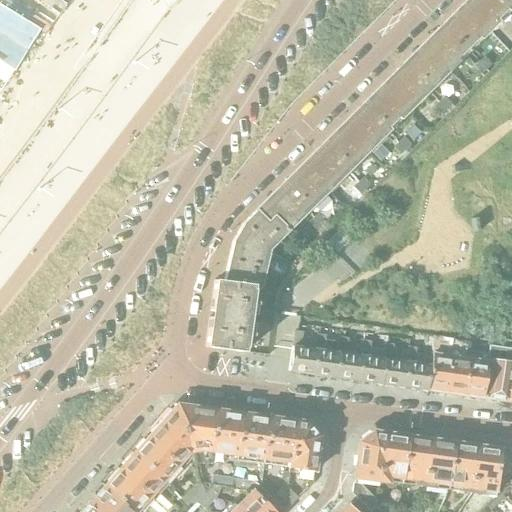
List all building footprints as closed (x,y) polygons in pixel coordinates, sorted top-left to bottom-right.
[(498,22),(511,8),(511,0),(467,0),(463,5),(489,31),(498,22)] [(0,89),(10,94),(39,26),(16,16),(19,9),(7,4),(4,11),(0,9),(0,89)] [(449,71),(489,31),(463,5),(423,45),(449,71)] [(408,111),(449,71),(423,45),(382,85),(408,111)] [(479,63),(487,70),(492,65),(484,58),(479,63)] [(481,75),(487,70),(479,63),(474,68),(481,75)] [(368,151),(408,111),(382,85),(342,125),(368,151)] [(451,106),(443,98),(438,103),(446,111),(451,106)] [(511,100),(454,110),(349,214),(367,232),(385,251),(437,304),(511,291),(511,100)] [(446,111),(438,103),(433,108),(441,116),(446,111)] [(328,191),(368,151),(342,125),(302,165),(328,191)] [(399,142),(407,150),(411,145),(404,138),(399,142)] [(401,155),(407,150),(399,142),(394,148),(401,155)] [(287,232),(328,191),(302,165),(261,206),(287,232)] [(359,183),(366,190),(371,186),(363,178),(359,183)] [(361,195),(366,190),(359,183),(354,188),(361,195)] [(232,242),(223,283),(253,287),(260,288),(269,250),(287,232),(261,206),(242,225),(232,242)] [(319,213),(314,219),(328,233),(333,228),(319,213)] [(321,226),(314,219),(309,223),(316,231),(321,226)] [(341,230),(325,244),(336,255),(351,241),(341,230)] [(253,287),(223,283),(214,282),(210,311),(215,311),(214,320),(209,319),(205,348),(244,354),(248,323),(249,319),(249,315),(253,287)] [(312,376),(315,350),(301,348),(302,333),(294,332),(288,372),(312,376)] [(312,376),(334,379),(338,353),(339,343),(324,341),(325,336),(317,335),(315,350),(312,376)] [(334,379),(357,382),(361,356),(346,354),(348,339),(340,338),(339,343),(338,353),(334,379)] [(426,391),(446,394),(451,355),(452,349),(454,341),(447,340),(445,354),(431,352),(431,356),(426,391)] [(380,385),(383,359),(385,349),(370,348),(371,342),(363,341),(361,356),(357,382),(380,385)] [(446,394),(463,396),(471,343),(459,342),(457,341),(456,350),(452,349),(451,355),(446,394)] [(471,343),(463,396),(482,399),(489,346),(471,343)] [(402,388),(406,362),(391,360),(393,346),(385,344),(385,349),(383,359),(380,385),(402,388)] [(511,349),(492,347),(486,398),(485,400),(508,403),(511,371),(511,349)] [(402,388),(426,391),(431,356),(415,354),(416,349),(408,348),(406,362),(402,388)] [(210,453),(216,411),(177,406),(171,412),(183,422),(190,454),(201,452),(210,453)] [(237,457),(242,415),(216,411),(210,453),(236,457),(237,457)] [(164,482),(190,454),(183,422),(171,412),(133,455),(164,482)] [(264,460),(270,419),(242,415),(237,457),(236,457),(235,467),(262,470),(263,460),(264,460)] [(288,464),(294,422),(270,419),(264,460),(288,464)] [(294,422),(288,464),(287,468),(314,472),(318,443),(317,443),(318,439),(317,439),(317,435),(310,426),(307,426),(307,424),(303,424),(303,423),(294,422)] [(403,484),(409,437),(379,433),(378,435),(371,434),(360,442),(359,452),(357,452),(353,483),(359,484),(379,487),(380,483),(390,484),(390,482),(403,484)] [(413,485),(448,490),(454,444),(409,437),(403,484),(413,485)] [(482,492),(495,493),(496,484),(497,474),(500,450),(454,444),(448,490),(474,494),(482,495),(482,492)] [(511,451),(500,450),(497,474),(508,475),(511,476),(511,451)] [(138,511),(164,482),(133,455),(103,488),(102,489),(127,511),(138,511)] [(283,472),(281,483),(284,486),(287,489),(288,488),(290,472),(286,472),(283,472)] [(505,487),(508,475),(497,474),(496,484),(505,487)] [(213,477),(212,485),(214,486),(232,488),(233,480),(213,477)] [(234,479),(232,488),(251,491),(252,491),(258,485),(253,481),(234,479)] [(198,482),(181,500),(189,509),(196,503),(205,494),(208,492),(198,482)] [(376,500),(359,484),(353,483),(351,495),(356,499),(357,498),(369,510),(375,505),(376,500)] [(503,498),(509,488),(505,487),(496,484),(495,493),(503,498)] [(258,485),(252,491),(263,502),(270,496),(258,485)] [(208,492),(205,494),(216,498),(221,487),(214,486),(208,492)] [(284,486),(277,493),(280,495),(287,489),(284,486)] [(127,511),(102,489),(103,488),(99,489),(94,494),(94,498),(82,511),(127,511)] [(298,498),(288,488),(287,489),(280,495),(279,496),(290,506),(298,498)] [(252,491),(251,491),(237,504),(245,511),(272,511),(263,502),(252,491)] [(491,511),(504,498),(503,498),(495,493),(494,499),(487,506),(491,511)] [(205,494),(196,503),(201,506),(205,509),(206,509),(216,498),(205,494)] [(263,502),(272,511),(283,511),(287,509),(272,494),(270,496),(263,502)] [(189,509),(186,511),(194,511),(201,506),(196,503),(189,509)]
